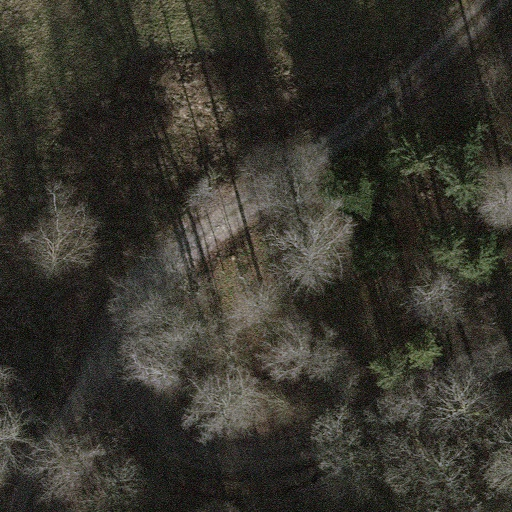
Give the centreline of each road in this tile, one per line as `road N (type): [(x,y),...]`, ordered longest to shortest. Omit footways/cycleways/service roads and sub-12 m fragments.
road 1 (track): [(126,359),(131,316),(182,249),(306,159),(482,0)]
road 2 (track): [(511,351),(442,373),(295,452),(252,463),(207,461),(163,439),(138,403),(126,359)]
road 3 (track): [(26,511),(47,449),(126,359)]
